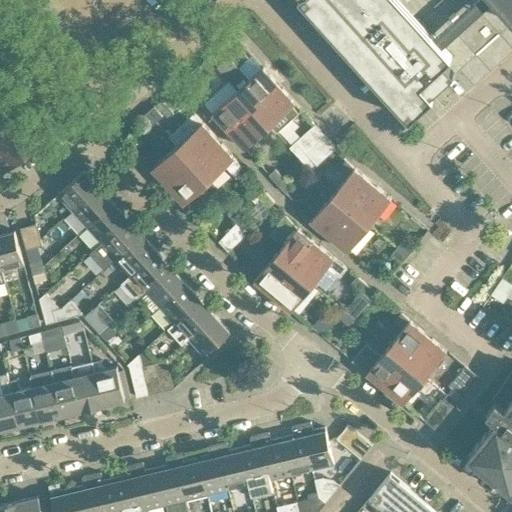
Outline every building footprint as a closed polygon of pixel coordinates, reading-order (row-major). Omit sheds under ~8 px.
[(452,56),(431,33),(401,0),(302,0),(409,118),(433,97),(431,94),(454,73),(444,62),(452,56)] [(511,0),(494,0),(511,20),(511,0)] [(215,50),(208,56),(217,66),(224,60),(215,50)] [(217,66),(208,56),(202,62),(211,72),(217,66)] [(224,60),(217,66),(226,76),(229,79),(238,89),(255,107),(280,85),(263,66),(249,78),(229,56),(224,60)] [(198,66),(193,72),(196,75),(202,70),(198,66)] [(280,85),(255,107),(270,124),(277,132),(299,112),(292,104),(295,101),(280,85)] [(238,89),(213,112),(229,130),(255,107),(238,89)] [(154,105),(147,111),(156,121),(163,115),(154,105)] [(255,107),(229,130),(245,147),(270,124),(255,107)] [(156,121),(147,111),(141,117),(150,127),(156,121)] [(2,112),(0,113),(0,143),(17,128),(2,112)] [(193,161),(218,138),(194,112),(169,135),(177,144),(193,161)] [(308,153),(325,134),(315,123),(290,146),(302,160),(308,154),(308,153)] [(17,128),(0,143),(0,165),(5,171),(33,145),(17,128)] [(237,176),(245,169),(218,138),(193,161),(209,179),(226,164),(237,176)] [(177,144),(152,167),(167,184),(193,161),(177,144)] [(317,163),(308,154),(302,160),(311,169),(317,163)] [(374,183),(347,160),(339,169),(348,176),(333,194),(352,209),(374,183)] [(193,161),(167,184),(184,202),(209,179),(193,161)] [(269,174),(278,184),(285,178),(276,168),(269,174)] [(84,169),(58,193),(73,209),(99,186),(84,169)] [(293,187),(285,178),(278,184),(286,193),(293,187)] [(255,201),(260,197),(266,191),(258,182),(247,193),(255,201)] [(392,198),(374,183),(352,209),(370,224),(392,198)] [(73,209),(87,225),(113,202),(99,186),(73,209)] [(275,201),(266,191),(260,197),(269,207),(275,201)] [(330,235),(352,209),(333,194),(312,220),(330,235)] [(113,202),(87,225),(102,241),(128,218),(113,202)] [(236,222),(242,215),(234,207),(228,213),(236,222)] [(348,250),(370,224),(352,209),(330,235),(348,250)] [(294,267),(316,241),(298,226),(287,214),(272,233),(284,243),(276,252),(294,267)] [(251,225),(242,215),(236,222),(245,231),(251,225)] [(104,268),(116,257),(142,234),(128,218),(102,241),(90,252),(104,268)] [(42,244),(37,222),(36,222),(20,227),(21,228),(26,248),(37,245),(42,244)] [(15,230),(0,233),(0,260),(2,270),(24,264),(15,230)] [(116,257),(131,273),(157,250),(142,234),(116,257)] [(403,240),(397,247),(408,255),(413,248),(403,240)] [(316,241),(294,267),(313,283),(328,265),(340,276),(348,267),(316,241)] [(402,261),(408,255),(397,247),(392,253),(402,261)] [(131,273),(120,283),(135,299),(145,289),(172,266),(157,250),(131,273)] [(254,279),(272,294),(294,267),(276,252),(254,279)] [(41,259),(30,262),(32,272),(44,269),(41,259)] [(145,289),(160,305),(186,282),(172,266),(145,289)] [(294,267),(272,294),(291,309),(313,283),(294,267)] [(46,278),(44,269),(32,272),(35,282),(46,278)] [(352,282),(361,290),(367,283),(357,275),(352,282)] [(160,305),(174,321),(200,298),(186,282),(160,305)] [(376,291),(367,283),(361,290),(371,298),(376,291)] [(46,323),(56,320),(53,309),(61,306),(47,291),(40,297),(46,323)] [(215,314),(200,298),(174,321),(168,327),(182,343),(189,337),(215,314)] [(61,306),(53,309),(56,320),(66,317),(82,313),(70,299),(63,306),(61,306)] [(339,316),(345,309),(335,301),(330,308),(339,316)] [(85,315),(99,331),(108,324),(93,308),(85,315)] [(330,308),(314,328),(323,336),(339,316),(330,308)] [(355,317),(345,309),(339,316),(349,324),(355,317)] [(407,360),(428,334),(402,312),(395,321),(403,328),(388,345),(407,360)] [(38,313),(27,316),(30,327),(41,324),(38,313)] [(230,330),(215,314),(189,337),(204,354),(230,330)] [(0,335),(19,330),(16,319),(0,323),(0,335)] [(62,324),(41,330),(43,339),(64,333),(62,324)] [(115,331),(108,324),(99,331),(106,339),(115,331)] [(31,342),(43,339),(41,330),(29,333),(31,342)] [(428,334),(407,360),(425,376),(447,350),(428,334)] [(23,347),(21,336),(9,339),(12,350),(23,347)] [(366,342),(352,359),(385,387),(407,360),(388,345),(381,354),(366,342)] [(145,349),(140,354),(149,393),(161,390),(155,361),(157,361),(145,349)] [(140,354),(130,363),(132,365),(139,395),(149,393),(140,354)] [(101,359),(93,361),(104,404),(125,398),(131,397),(124,368),(118,370),(117,365),(104,368),(101,359)] [(157,361),(155,361),(161,390),(174,387),(167,359),(157,361)] [(385,387),(404,402),(425,376),(407,360),(385,387)] [(93,361),(72,366),(83,409),(104,404),(93,361)] [(451,389),(447,394),(457,402),(479,376),(465,365),(447,386),(451,389)] [(82,409),(83,409),(72,366),(51,371),(62,414),(82,409)] [(511,369),(492,400),(495,401),(487,412),(496,420),(468,454),(467,455),(511,491),(511,369)] [(51,371),(30,376),(32,385),(41,419),(62,414),(51,371)] [(0,428),(20,424),(9,381),(7,373),(0,374),(0,379),(3,392),(0,392),(0,428)] [(18,379),(9,381),(20,424),(41,419),(32,385),(20,388),(18,379)] [(436,428),(457,402),(447,394),(425,420),(436,428)] [(311,421),(302,423),(312,468),(334,463),(329,439),(325,426),(313,429),(311,421)] [(312,468),(302,423),(292,425),(294,434),(282,437),(291,473),(312,468)] [(337,437),(362,458),(373,444),(348,424),(337,437)] [(269,431),(259,433),(270,478),(291,473),(282,437),(271,439),(269,431)] [(252,444),(241,447),(249,483),(253,498),(274,493),(270,478),(259,433),(250,436),(252,444)] [(249,483),(241,447),(229,449),(227,441),(218,443),(228,489),(249,483)] [(228,489),(218,443),(208,446),(210,454),(199,457),(207,494),(228,489)] [(185,451),(176,454),(186,499),(207,494),(199,457),(187,459),(185,451)] [(186,499),(176,454),(166,456),(168,464),(156,467),(166,504),(186,499)] [(143,461),(134,464),(144,509),(166,504),(156,467),(145,469),(143,461)] [(131,511),(144,509),(134,464),(124,466),(126,474),(115,477),(123,511),(131,511)] [(101,471),(92,474),(100,511),(123,511),(115,477),(103,480),(101,471)] [(434,511),(437,510),(429,503),(416,493),(413,490),(410,487),(399,478),(391,472),(357,511),(434,511)] [(84,484),(74,487),(78,511),(100,511),(92,474),(82,476),(84,484)] [(55,511),(78,511),(74,487),(61,490),(59,481),(49,484),(55,511)] [(42,511),(39,495),(17,500),(19,511),(42,511)] [(309,498),(298,500),(300,509),(300,511),(317,511),(318,511),(321,508),(309,498)] [(19,511),(17,500),(0,503),(0,511),(19,511)] [(277,505),(278,511),(300,511),(300,509),(298,500),(277,505)]
